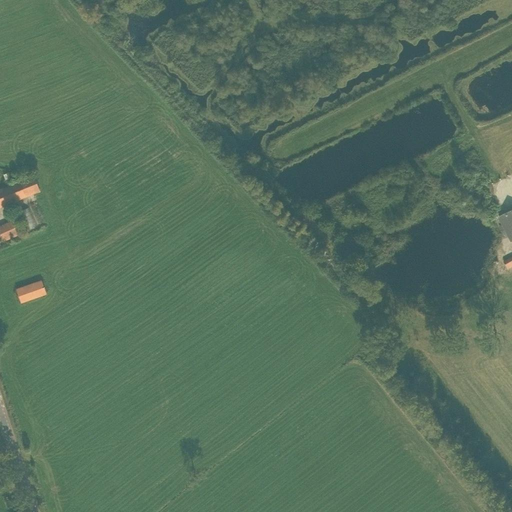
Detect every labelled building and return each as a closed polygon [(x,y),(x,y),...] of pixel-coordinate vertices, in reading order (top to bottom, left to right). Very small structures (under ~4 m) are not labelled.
[(0,207),(10,204),(26,198),(25,196),(19,182),(0,189),(0,207)] [(511,209),(503,214),(511,229),(511,209)] [(0,240),(17,233),(12,222),(0,227),(0,240)] [(511,256),(502,260),(504,267),(511,264),(511,256)] [(45,293),(41,281),(17,289),(21,302),(45,293)]
